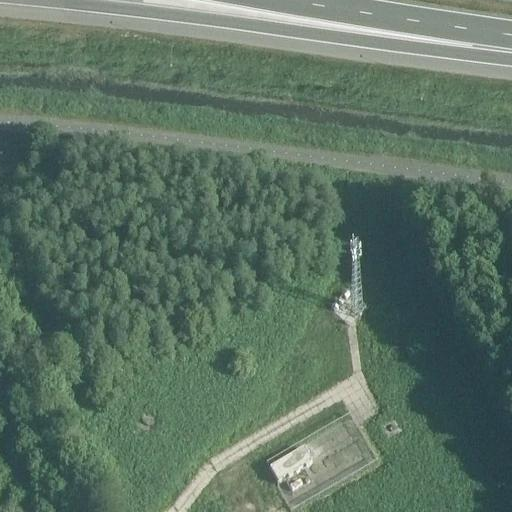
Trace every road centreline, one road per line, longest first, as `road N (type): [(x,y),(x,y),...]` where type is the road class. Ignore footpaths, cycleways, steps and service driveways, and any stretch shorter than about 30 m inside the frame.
road 1 (motorway): [(19,0),(457,53),(511,51)]
road 2 (motorway): [(287,0),(511,35)]
